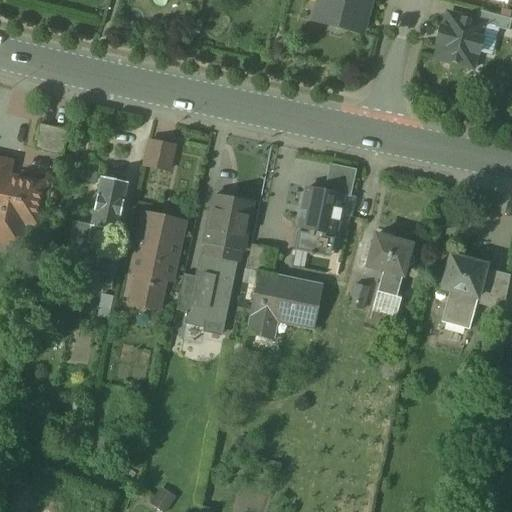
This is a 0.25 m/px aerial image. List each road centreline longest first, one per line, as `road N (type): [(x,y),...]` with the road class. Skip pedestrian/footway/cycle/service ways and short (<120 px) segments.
road 1 (secondary): [(368,135),(0,53)]
road 2 (secondary): [(511,164),(368,135)]
road 3 (residential): [(368,135),(405,0)]
